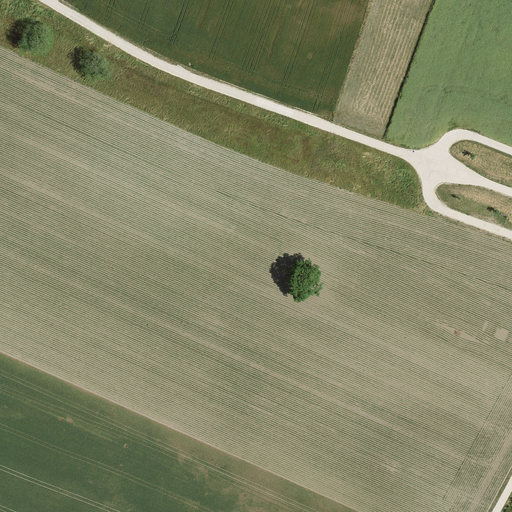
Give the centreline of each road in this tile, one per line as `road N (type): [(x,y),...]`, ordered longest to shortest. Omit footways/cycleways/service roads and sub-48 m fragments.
road 1 (unclassified): [(34,0),(131,55),(452,167)]
road 2 (track): [(511,151),(459,133),(437,151),(428,173),(431,199),(442,210),(511,235)]
